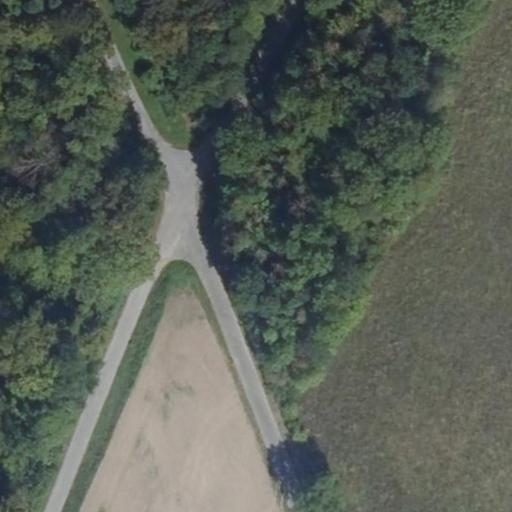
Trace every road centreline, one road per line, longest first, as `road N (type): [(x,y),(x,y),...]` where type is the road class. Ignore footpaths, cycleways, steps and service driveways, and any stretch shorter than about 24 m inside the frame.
road 1 (unclassified): [(181,200),(60,511)]
road 2 (unclassified): [(297,511),(181,200)]
road 3 (unclassified): [(181,200),(296,0)]
road 4 (unclassified): [(181,200),(87,0)]
